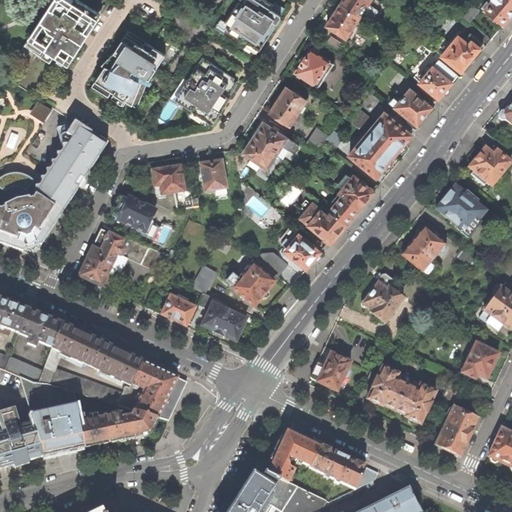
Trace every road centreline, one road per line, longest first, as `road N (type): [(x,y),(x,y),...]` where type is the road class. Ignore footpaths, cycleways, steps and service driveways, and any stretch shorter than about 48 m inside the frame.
road 1 (residential): [(511,54),(251,387)]
road 2 (residential): [(314,0),(228,132),(131,153)]
road 3 (residential): [(251,387),(51,295)]
road 4 (residential): [(127,0),(76,84),(84,104),(131,153)]
road 5 (residential): [(131,153),(51,295)]
road 6 (residential): [(394,456),(251,387)]
road 7 (residential): [(511,375),(458,486)]
